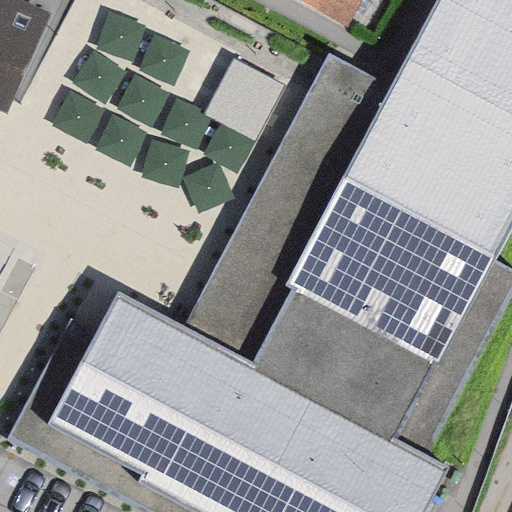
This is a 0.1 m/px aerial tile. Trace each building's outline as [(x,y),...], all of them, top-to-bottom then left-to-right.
[(0,0),(0,93),(15,101),(62,17),(22,0),(0,0)] [(329,0),(354,13),(360,0),(329,0)] [(352,178),(504,257),(511,240),(511,0),(444,0),(404,78),(352,178)] [(190,325),(256,360),(290,296),(352,178),(404,78),(338,44),(332,56),(227,253),(190,325)] [(352,178),(290,296),(442,375),(503,258),(504,257),(352,178)] [(442,375),(408,439),(443,457),(511,324),(511,262),(503,258),(442,375)] [(443,457),(408,439),(442,375),(290,296),(256,360),(190,325),(123,288),(54,411),(33,401),(15,433),(163,511),(437,511),(461,467),(443,457)]
